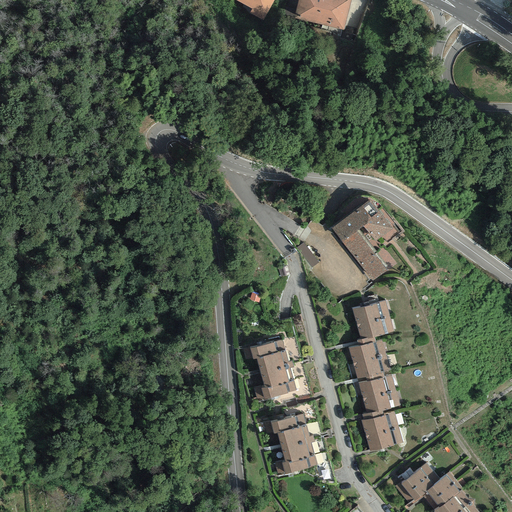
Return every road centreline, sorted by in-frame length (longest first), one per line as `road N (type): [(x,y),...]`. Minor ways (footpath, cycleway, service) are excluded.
road 1 (tertiary): [(228,162),(170,128),(153,139),(199,197),(220,271),(245,511)]
road 2 (residential): [(377,511),(351,480),(297,277),(228,162)]
road 3 (tertiary): [(511,285),(385,191),(228,162)]
road 4 (tertiary): [(464,6),(437,66),(437,86),(457,115),(511,117)]
